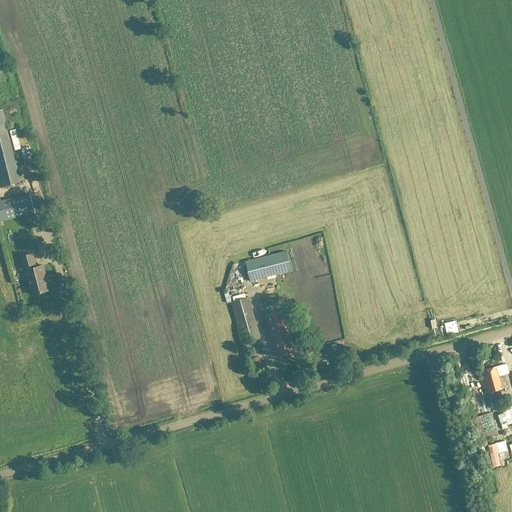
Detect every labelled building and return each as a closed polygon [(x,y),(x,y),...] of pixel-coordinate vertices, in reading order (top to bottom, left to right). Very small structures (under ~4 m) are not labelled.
[(2,111),(0,111),(0,187),(20,183),(2,111)] [(18,155),(26,152),(22,143),(14,146),(18,155)] [(0,201),(0,222),(33,215),(28,195),(0,202),(0,201)] [(278,254),(244,262),(249,283),(291,272),(285,252),(278,254)] [(32,255),(19,258),(25,281),(27,280),(31,296),(46,292),(43,276),(44,276),(42,267),(35,268),(32,255)] [(278,306),(273,291),(260,295),(266,310),(278,306)] [(247,298),(229,303),(242,345),(260,340),(247,298)] [(284,312),(264,318),(271,343),(272,343),(277,358),(293,353),(289,338),(291,338),(284,312)] [(445,338),(457,336),(455,324),(442,326),(445,338)] [(259,358),(249,360),(252,372),(262,369),(259,358)] [(508,388),(507,389),(503,375),(498,376),(496,368),(481,372),(483,380),(481,380),(485,394),(503,390),(504,393),(509,391),(508,388)] [(469,395),(470,402),(480,401),(480,394),(469,395)] [(511,403),(509,404),(509,405),(506,406),(506,405),(500,407),(502,415),(497,416),(500,426),(505,425),(506,426),(511,424),(511,425),(511,403)] [(498,437),(491,413),(468,420),(478,450),(479,450),(483,449),(483,447),(486,446),(484,440),(498,437)] [(488,446),(493,467),(499,465),(497,454),(502,453),(507,451),(506,450),(504,442),(488,446)] [(483,449),(479,450),(482,463),(487,462),(483,449)]
